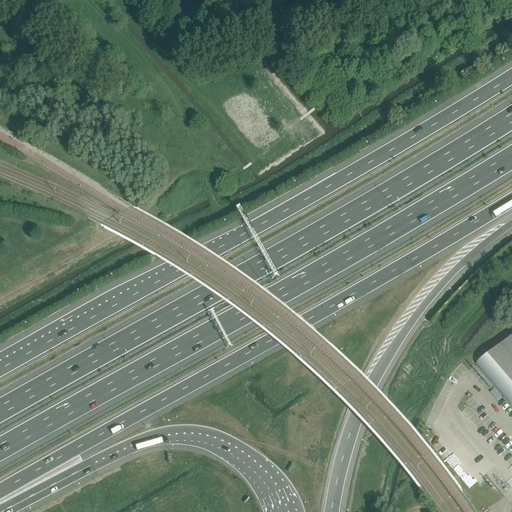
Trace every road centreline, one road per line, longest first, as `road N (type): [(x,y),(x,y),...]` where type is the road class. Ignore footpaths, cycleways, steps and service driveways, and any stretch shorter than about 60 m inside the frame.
road 1 (motorway): [(0,492),(511,199)]
road 2 (motorway): [(511,118),(0,411)]
road 3 (motorway): [(0,449),(511,157)]
road 4 (motorway): [(511,77),(0,369)]
road 5 (motorway): [(331,511),(348,437),(387,357),(431,295),(511,224)]
road 6 (motorway): [(0,503),(139,443),(199,434),(260,462),(291,511)]
